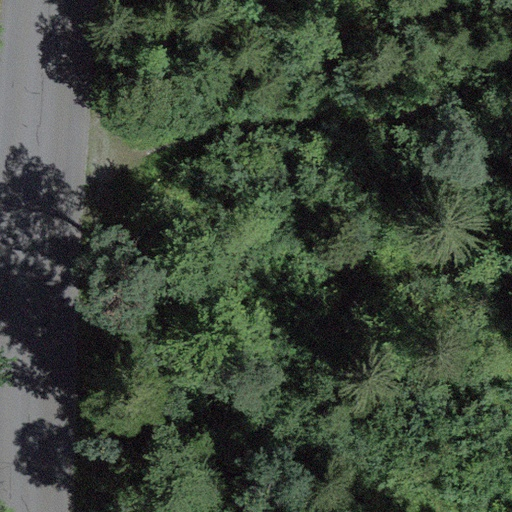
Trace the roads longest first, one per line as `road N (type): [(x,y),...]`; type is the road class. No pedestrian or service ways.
road 1 (unclassified): [(39,0),(20,511)]
road 2 (track): [(31,161),(254,511)]
